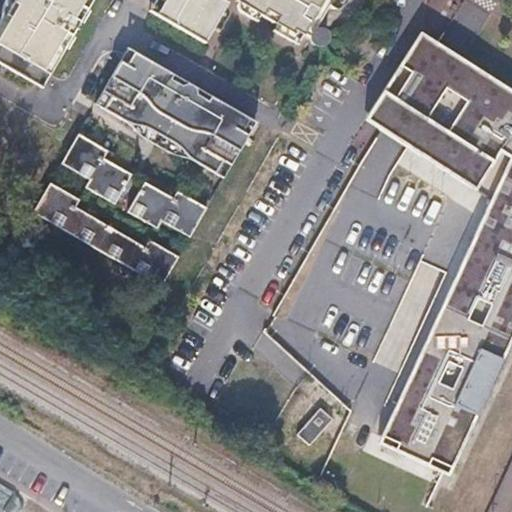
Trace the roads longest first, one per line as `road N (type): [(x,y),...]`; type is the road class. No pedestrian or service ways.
road 1 (residential): [(116,27),(295,131)]
road 2 (unclassified): [(138,511),(0,431)]
